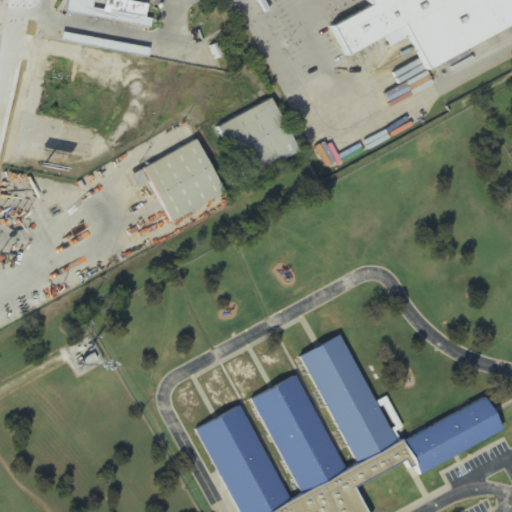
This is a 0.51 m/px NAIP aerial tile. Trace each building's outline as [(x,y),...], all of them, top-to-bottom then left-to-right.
[(63,0),(61,13),(148,29),(150,20),(141,18),(144,5),(118,0),(103,0),(101,10),(91,9),(92,0),(63,0)] [(511,0),(358,0),(359,2),(324,20),(339,51),(374,35),(395,76),(511,15),(511,0)] [(59,44),(121,51),(122,43),(60,36),(59,44)] [(215,126),(240,182),(296,156),(270,100),(215,126)] [(221,197),(195,143),(127,174),(133,189),(148,182),(166,222),(221,197)] [(196,430),(241,511),(367,511),(354,488),(403,461),(407,469),(414,465),(419,475),(503,429),(485,396),(401,441),(399,437),(394,440),(337,336),(299,356),(357,462),(343,470),(293,378),(252,400),(303,493),(287,502),(236,408),(196,430)] [(421,498),(416,488),(407,493),(412,502),(421,498)]
